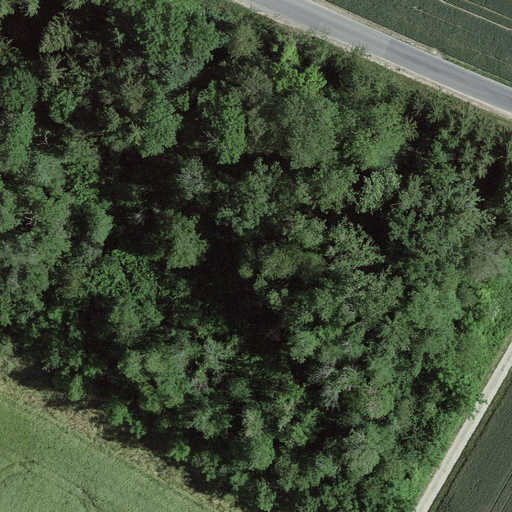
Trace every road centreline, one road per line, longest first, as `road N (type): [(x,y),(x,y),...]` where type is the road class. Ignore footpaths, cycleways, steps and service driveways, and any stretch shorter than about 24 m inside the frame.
road 1 (tertiary): [(511,96),(282,0)]
road 2 (track): [(420,511),(511,353)]
